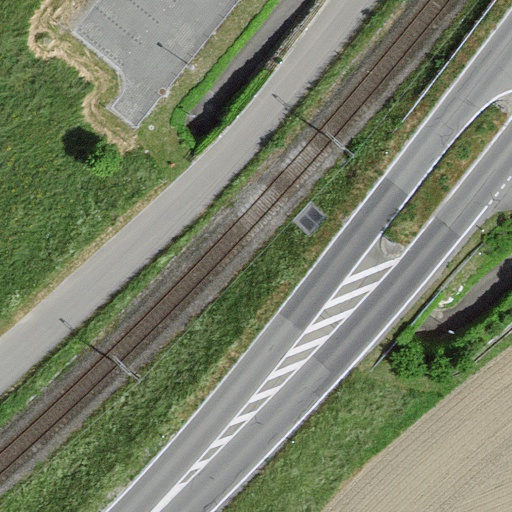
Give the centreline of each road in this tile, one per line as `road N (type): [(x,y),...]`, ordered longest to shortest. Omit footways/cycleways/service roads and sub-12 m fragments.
road 1 (primary): [(156,511),(289,378),(511,95)]
road 2 (unclassified): [(353,0),(213,173),(0,362)]
